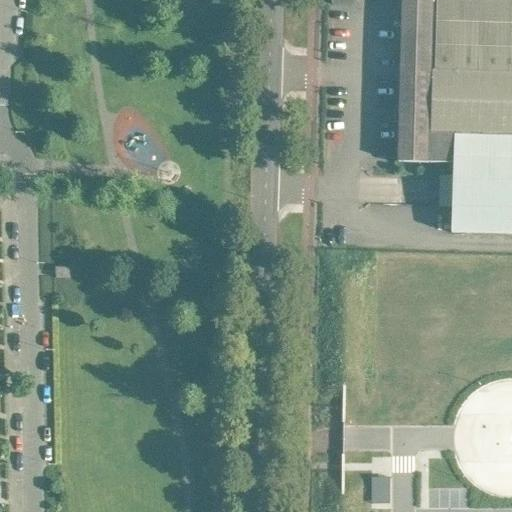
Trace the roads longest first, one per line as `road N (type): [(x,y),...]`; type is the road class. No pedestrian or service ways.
road 1 (tertiary): [(273,0),(263,511)]
road 2 (residential): [(0,148),(25,171),(29,511)]
